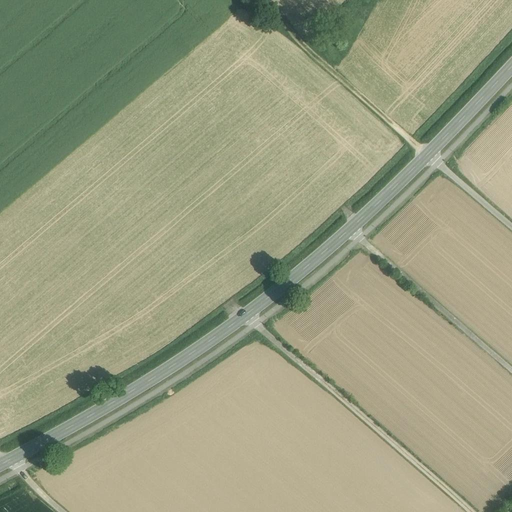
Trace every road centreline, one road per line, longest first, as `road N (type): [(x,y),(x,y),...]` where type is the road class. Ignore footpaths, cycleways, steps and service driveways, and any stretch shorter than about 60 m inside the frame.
road 1 (secondary): [(0,464),(247,315),(427,155)]
road 2 (track): [(471,511),(247,315)]
road 3 (track): [(511,369),(352,227)]
road 4 (track): [(301,40),(427,155)]
road 5 (secondary): [(427,155),(511,66)]
